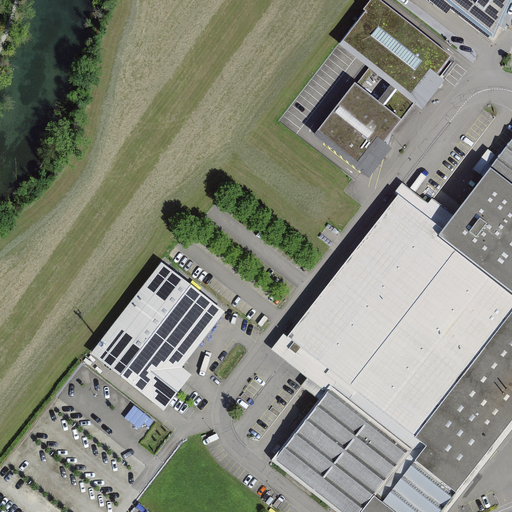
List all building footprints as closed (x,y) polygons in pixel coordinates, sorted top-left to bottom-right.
[(452,55),(381,0),(370,0),(364,8),(366,11),(340,44),(391,84),(379,99),(355,80),(313,133),(369,178),(393,148),(385,141),(403,118),(384,103),(396,88),(422,108),(445,79),(437,73),(452,55)] [(511,0),(441,0),(494,41),(511,0)] [(430,205),(402,183),(395,191),(400,195),(289,338),(284,333),(271,349),(307,377),(299,387),(319,402),(274,461),(341,511),(444,511),(511,425),(511,139),(498,157),(489,150),(475,167),(485,175),(453,217),(433,201),(430,205)] [(226,311),(163,262),(92,353),(165,409),(192,374),(183,367),(226,311)] [(125,419),(142,432),(152,419),(135,406),(125,419)]
